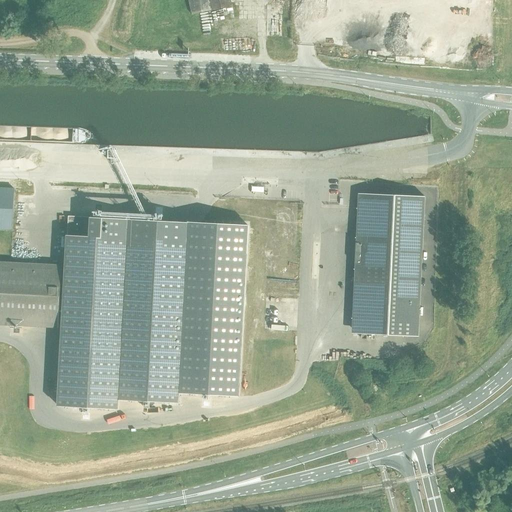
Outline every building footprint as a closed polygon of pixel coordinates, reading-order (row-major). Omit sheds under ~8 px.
[(188,0),(191,15),(204,12),(204,15),(213,14),(214,17),(222,16),(232,14),(231,7),(229,0),(188,0)] [(0,228),(12,229),(14,189),(0,188),(0,228)] [(425,197),(364,194),(362,243),(356,243),(355,264),(361,264),(358,334),(419,337),(425,197)] [(68,216),(58,406),(118,409),(119,400),(129,219),(68,216)] [(129,219),(119,400),(179,403),(179,392),(189,222),(147,220),(129,219)] [(189,222),(179,392),(242,396),(243,376),(250,226),(189,222)] [(250,226),(243,376),(293,378),(300,229),(250,226)] [(0,324),(58,328),(62,266),(0,262),(0,324)]
